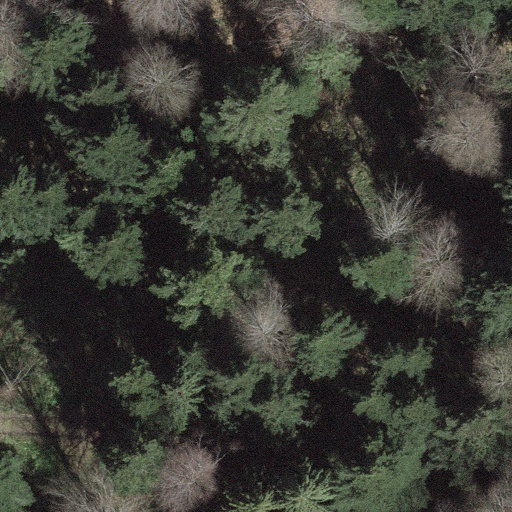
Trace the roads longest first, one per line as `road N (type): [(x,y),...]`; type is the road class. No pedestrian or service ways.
road 1 (track): [(364,511),(173,451),(0,428)]
road 2 (track): [(0,297),(128,511)]
